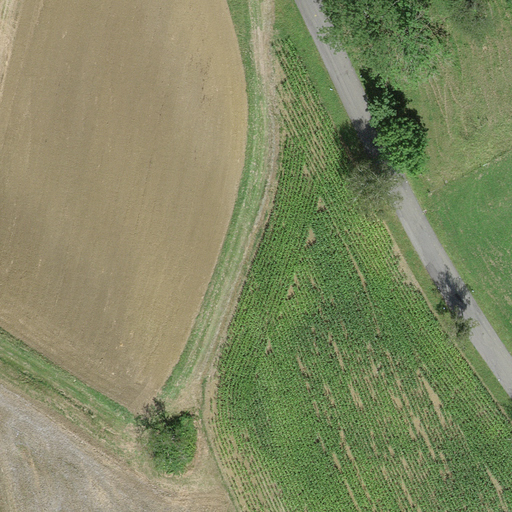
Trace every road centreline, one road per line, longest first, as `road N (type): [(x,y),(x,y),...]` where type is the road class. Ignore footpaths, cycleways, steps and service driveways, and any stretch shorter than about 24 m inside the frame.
road 1 (track): [(0,352),(134,426),(179,403),(234,264),(260,154),(257,0)]
road 2 (tertiary): [(511,376),(443,272),(306,0)]
